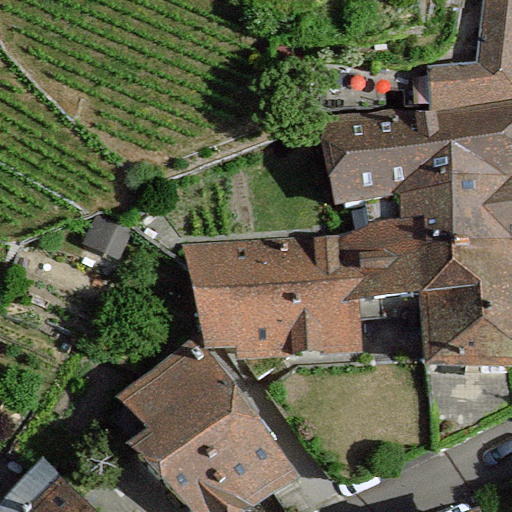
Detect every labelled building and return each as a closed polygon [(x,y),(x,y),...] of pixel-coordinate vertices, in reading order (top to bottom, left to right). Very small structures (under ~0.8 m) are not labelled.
[(427,60),(426,111),(511,100),(511,2),(479,2),(475,61),(427,60)] [(396,199),(511,184),(511,100),(426,111),(317,123),(327,207),(396,199)] [(511,184),(396,199),(397,234),(259,238),(180,240),(197,340),(250,338),(251,358),(427,353),(430,449),(511,413),(511,184)] [(112,400),(185,511),(296,511),(305,506),(200,343),(112,400)] [(44,462),(85,511),(185,511),(112,400),(44,462)] [(85,511),(44,462),(0,498),(0,511),(85,511)]
